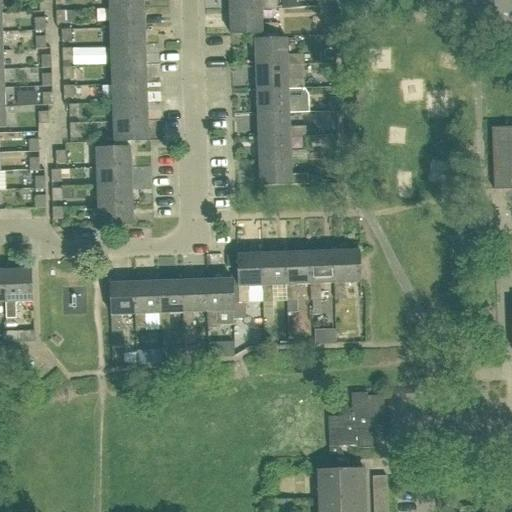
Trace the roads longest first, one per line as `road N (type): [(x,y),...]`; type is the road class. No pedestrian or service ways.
road 1 (residential): [(189,0),(196,215),(175,247),(65,251),(29,226),(0,228)]
road 2 (residential): [(430,511),(435,444),(511,446)]
